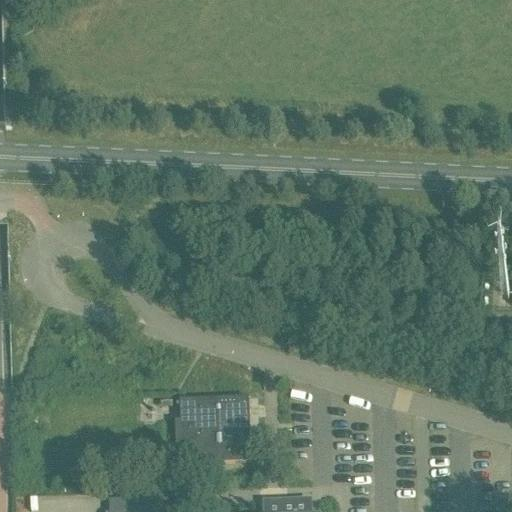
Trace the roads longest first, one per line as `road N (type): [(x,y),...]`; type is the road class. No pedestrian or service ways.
road 1 (primary): [(511,181),(0,158)]
road 2 (unclassified): [(166,330),(511,431)]
road 3 (unclassified): [(53,240),(35,267),(48,293),(104,317),(166,330)]
road 4 (unclassified): [(166,330),(95,242),(78,235),(53,240)]
